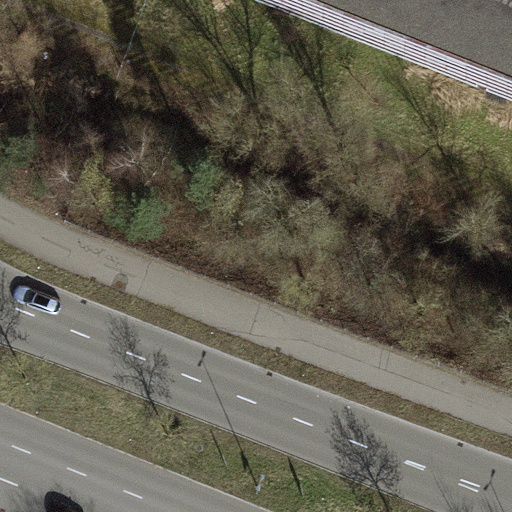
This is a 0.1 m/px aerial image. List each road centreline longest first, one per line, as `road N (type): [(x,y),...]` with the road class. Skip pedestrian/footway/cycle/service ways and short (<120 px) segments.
road 1 (secondary): [(511,499),(0,307)]
road 2 (secondary): [(0,454),(137,511)]
